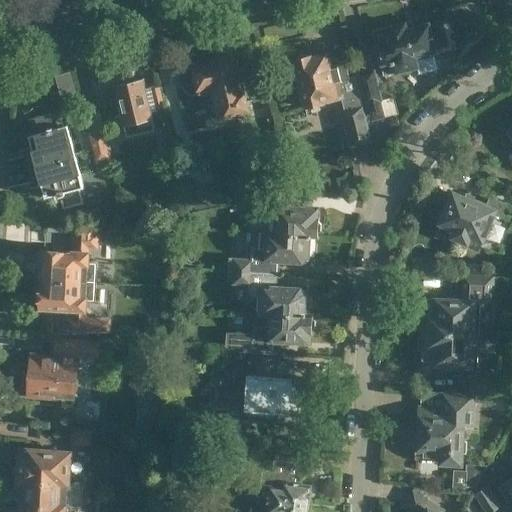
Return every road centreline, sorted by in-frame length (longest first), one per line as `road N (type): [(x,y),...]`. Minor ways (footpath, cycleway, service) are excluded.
road 1 (residential): [(358,511),(383,220),(414,157),(457,103),(511,65)]
road 2 (tertiary): [(0,41),(198,0)]
